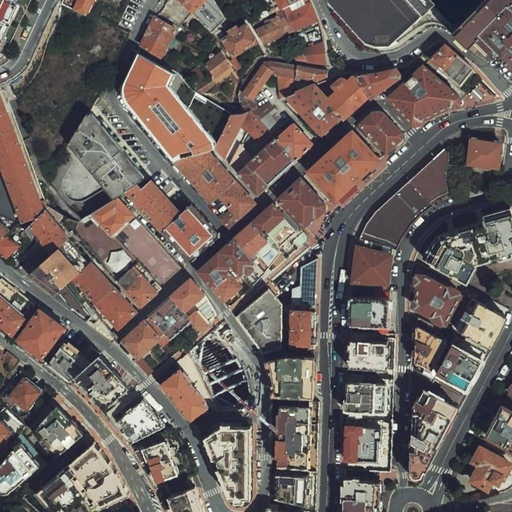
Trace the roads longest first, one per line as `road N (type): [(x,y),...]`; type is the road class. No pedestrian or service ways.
road 1 (secondary): [(327,511),(338,231),(423,144)]
road 2 (residential): [(511,149),(502,189),(437,221),(411,248),(402,495)]
road 3 (residential): [(220,511),(170,410),(108,346),(0,264)]
road 4 (residential): [(229,235),(190,270),(228,315),(260,383),(262,498),(255,511)]
road 5 (residential): [(229,235),(113,107),(134,26),(152,0)]
road 6 (residential): [(423,144),(378,98),(229,235)]
road 7 (residential): [(506,87),(442,34),(389,59),(359,58),(317,0)]
road 8 (residential): [(152,511),(86,412),(0,339)]
road 9 (tertiary): [(441,470),(511,331)]
